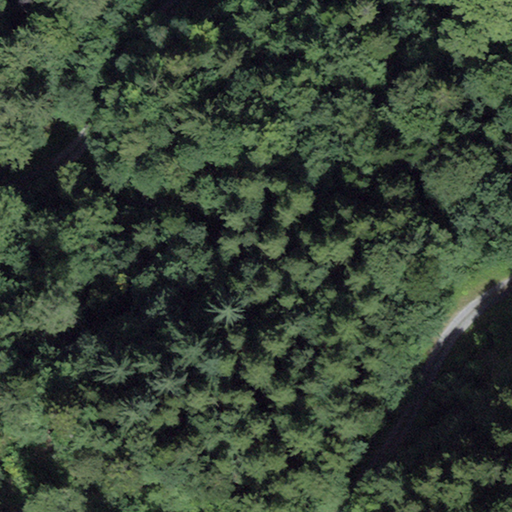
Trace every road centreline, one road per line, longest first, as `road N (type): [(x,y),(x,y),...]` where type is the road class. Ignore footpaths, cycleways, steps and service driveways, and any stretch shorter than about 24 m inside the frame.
road 1 (track): [(511,282),(449,338),(355,487),(350,511)]
road 2 (track): [(0,186),(48,168),(82,142),(162,0)]
